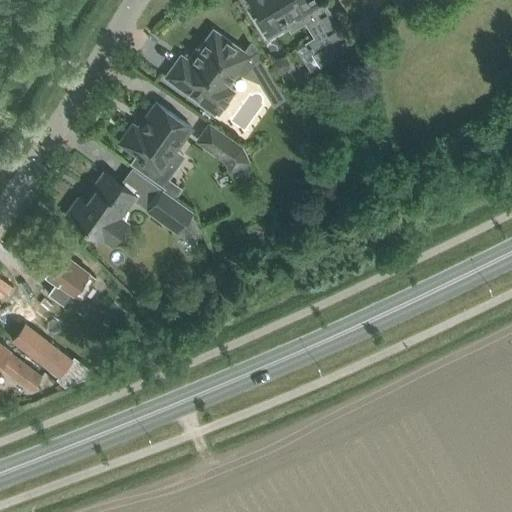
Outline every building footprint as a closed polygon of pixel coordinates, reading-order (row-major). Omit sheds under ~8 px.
[(251,0),(258,10),(261,15),(257,17),(269,37),(288,25),(302,17),(305,21),(315,37),(306,43),(306,44),(298,49),(310,69),(318,64),(319,65),(329,60),(330,59),(350,47),(351,47),(350,45),(345,35),(324,1),(323,2),(312,8),(309,4),(307,1),(306,0),(251,0)] [(419,3),(417,0),(396,0),(396,1),(397,0),(398,0),(405,11),(419,3)] [(356,28),(362,38),(386,23),(380,13),(374,17),(375,20),(371,22),(366,14),(352,22),(356,28)] [(36,19),(32,29),(41,33),(46,24),(36,19)] [(181,54),(166,76),(182,87),(219,114),(236,90),(229,85),(239,72),(243,75),(244,75),(253,61),(262,55),(253,41),(246,51),(230,40),(214,28),(190,61),(181,54)] [(356,28),(345,35),(350,45),(362,38),(356,28)] [(193,128),(156,101),(138,126),(133,122),(119,141),(136,154),(128,165),(153,182),(193,128)] [(210,121),(196,140),(224,160),(230,171),(251,161),(243,145),(210,121)] [(323,154),(308,163),(319,182),(334,173),(323,154)] [(122,215),(137,194),(105,171),(93,187),(96,189),(87,201),(83,197),(69,216),(104,241),(104,240),(112,246),(130,221),(122,215)] [(175,197),(175,196),(164,188),(163,188),(147,211),(193,244),(196,240),(195,240),(201,230),(193,211),(193,210),(175,197)] [(48,241),(32,262),(57,280),(47,293),(63,304),(72,291),(81,297),(95,278),(72,261),(74,259),(48,241)] [(229,248),(227,267),(243,268),(245,249),(229,248)] [(25,321),(12,339),(59,374),(72,357),(25,321)] [(42,375),(28,365),(8,350),(10,348),(0,340),(0,364),(18,378),(32,389),(42,375)]
